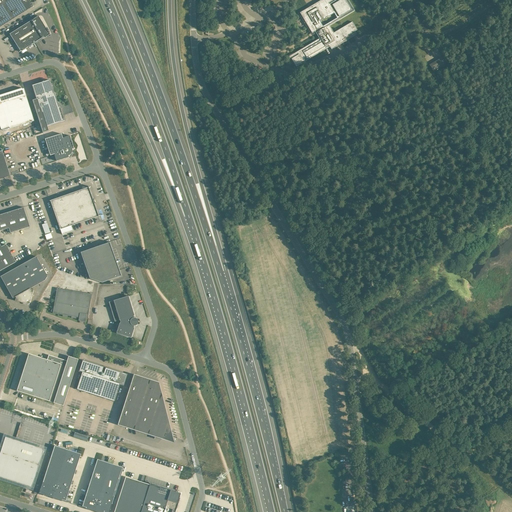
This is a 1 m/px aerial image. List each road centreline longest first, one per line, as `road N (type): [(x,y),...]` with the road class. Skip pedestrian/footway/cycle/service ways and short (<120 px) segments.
road 1 (tertiary): [(371,511),(342,322),(200,82),(192,0)]
road 2 (motorway): [(188,214),(270,511)]
road 3 (motorway): [(220,273),(121,0)]
road 4 (motorway): [(220,273),(178,87),(170,0)]
road 5 (motorway): [(283,511),(220,273)]
road 6 (motorway): [(82,0),(188,214)]
road 7 (track): [(511,491),(368,374),(345,332)]
road 8 (motorway): [(106,0),(188,214)]
road 9 (unclassified): [(143,360),(154,313),(101,165)]
road 10 (unclassified): [(197,511),(201,479),(172,373),(143,360)]
road 11 (unclassified): [(101,165),(55,60),(0,75)]
road 12 (unclassified): [(143,360),(57,334),(13,338)]
